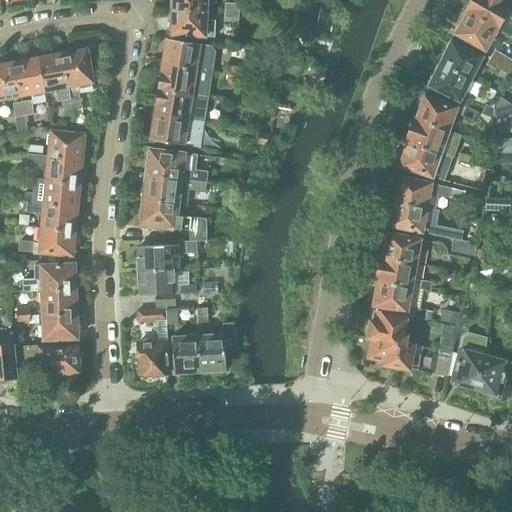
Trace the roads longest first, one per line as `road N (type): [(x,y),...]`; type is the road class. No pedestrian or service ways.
road 1 (unclassified): [(105,425),(104,221),(131,35),(125,17),(0,37)]
road 2 (residential): [(319,419),(316,377),(355,166),(371,108),(421,0)]
road 3 (tertiary): [(511,456),(319,419)]
road 4 (tertiary): [(105,425),(249,417)]
